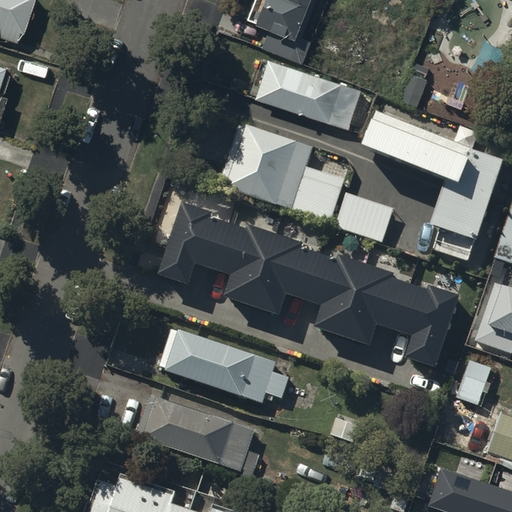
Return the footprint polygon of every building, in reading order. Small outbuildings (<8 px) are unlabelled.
[(37,0),(0,0),(0,39),(22,47),(37,0)] [(256,0),(246,25),(268,34),(261,50),(304,68),(313,45),(302,40),(318,0),(256,0)] [(270,61),(257,101),(350,131),(363,92),(270,61)] [(8,71),(0,67),(0,122),(7,102),(1,100),(2,95),(6,96),(11,79),(6,78),(8,71)] [(440,237),(434,256),(474,270),(511,166),(511,164),(377,116),(361,161),(447,192),(432,234),(440,237)] [(314,153),(238,129),(219,190),(227,192),(226,195),(294,217),(294,216),(332,228),(346,183),(308,171),(314,153)] [(395,214),(346,198),(335,231),(383,247),(395,214)] [(511,207),(493,263),(511,269),(511,207)] [(438,374),(462,304),(430,293),(429,298),(396,287),(398,280),(341,261),(339,268),(306,256),(308,251),(250,231),(248,235),(215,224),(217,221),(187,210),(163,281),(191,290),(199,267),(238,280),(230,304),(283,322),(292,298),(329,310),(320,335),(375,354),(383,331),(417,343),(410,365),(438,374)] [(511,288),(494,283),(474,342),(511,355),(511,288)] [(277,368),(173,334),(160,372),(167,374),(166,377),(264,409),(267,397),(282,402),(289,381),(274,376),(277,368)] [(255,434),(160,402),(159,407),(148,403),(137,438),(145,441),(143,446),(241,478),(243,473),(253,476),(259,459),(248,455),(255,434)] [(511,419),(498,414),(481,459),(511,470),(511,419)] [(511,511),(511,490),(441,467),(428,506),(445,511),(511,511)] [(177,501),(123,483),(120,493),(100,487),(92,510),(89,509),(88,511),(216,511),(214,511),(176,511),(174,511),(177,501)]
